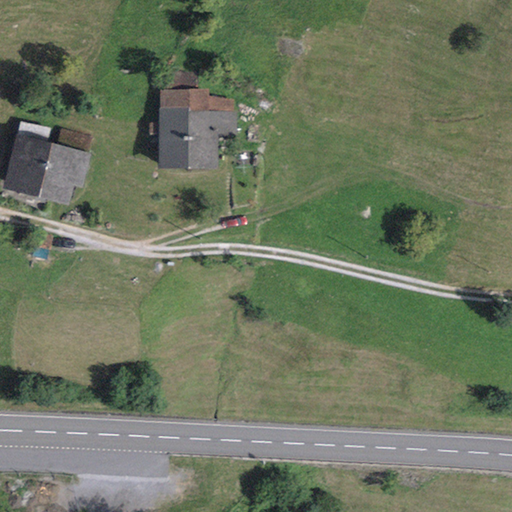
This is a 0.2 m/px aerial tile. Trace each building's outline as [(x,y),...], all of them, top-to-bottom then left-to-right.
[(165,73),(165,94),(197,94),(197,73),(165,73)] [(205,123),(205,117),(204,97),(204,94),(197,94),(165,94),(163,122),(163,123),(188,123),(205,123)] [(236,101),(204,97),(205,117),(235,116),(236,101)] [(235,134),(235,116),(205,117),(205,123),(188,123),(189,166),(215,166),(215,134),(235,134)] [(163,135),(163,166),(189,166),(188,123),(163,123),(163,122),(151,122),(151,135),(163,135)] [(20,170),(15,186),(41,193),(53,147),(47,145),(50,134),(21,126),(10,167),(20,170)] [(63,131),(58,148),(53,147),(41,193),(66,199),(70,182),(79,185),(91,139),(63,131)]
